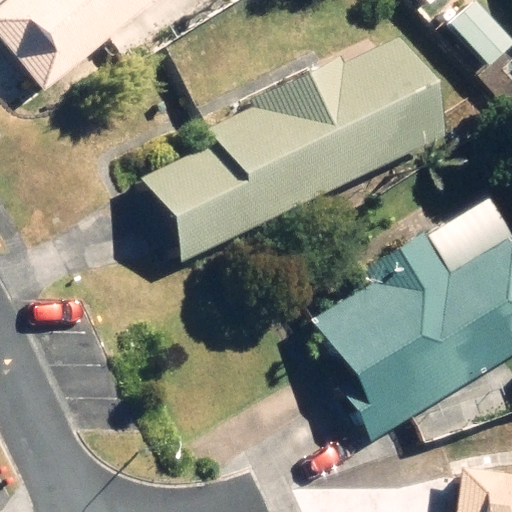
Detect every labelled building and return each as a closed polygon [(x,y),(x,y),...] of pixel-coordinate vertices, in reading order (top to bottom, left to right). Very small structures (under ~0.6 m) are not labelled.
[(0,0),(0,49),(38,94),(150,0),(0,0)] [(465,0),(455,0),(430,22),(477,75),(508,47),(465,0)] [(385,45),(197,130),(205,148),(130,182),(167,265),(431,146),(385,45)] [(349,278),(356,290),(302,325),(370,433),(511,343),(511,258),(503,245),(496,249),(467,204),(349,278)] [(511,511),(511,479),(451,471),(445,511),(511,511)]
